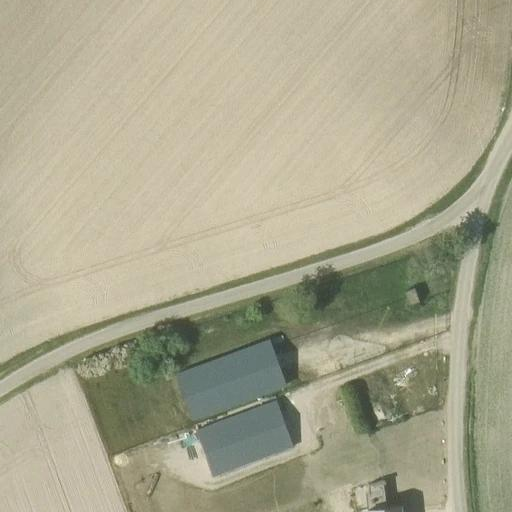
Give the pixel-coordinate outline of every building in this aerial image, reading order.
[(409,305),(419,301),(414,287),(405,291),(409,305)] [(270,339),(176,374),(193,420),(216,412),(228,407),(274,389),(286,384),(270,339)] [(276,401),(197,431),(214,476),(293,445),(276,401)] [(210,483),(220,511),(252,511),(365,472),(351,433),(210,483)] [(123,511),(160,511),(139,451),(106,463),(123,511)] [(387,507),(384,484),(369,487),(372,508),(367,509),(367,511),(401,511),(401,505),(387,507)]
